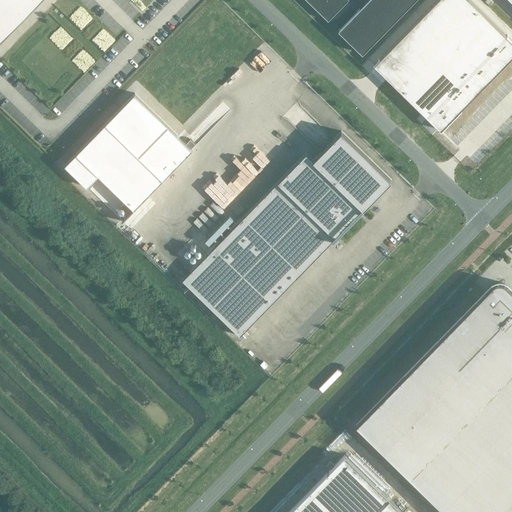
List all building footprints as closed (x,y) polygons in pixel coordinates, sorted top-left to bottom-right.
[(0,0),(0,40),(39,0),(0,0)] [(330,18),(340,28),(357,11),(346,1),(347,0),(307,0),(328,20),(330,18)] [(511,40),(470,0),(437,0),(374,65),(441,130),(511,57),(511,40)] [(192,149),(134,93),(64,165),(122,222),(192,149)] [(341,131),(320,153),(313,160),(306,153),(182,280),(240,336),(392,180),(341,131)] [(493,286),(373,407),(356,425),(446,511),(511,511),(511,290),(507,285),(505,284),(503,283),(502,283),(500,283),(498,283),(496,284),(494,284),(493,286)] [(403,511),(345,455),(288,511),(412,511),(407,506),(403,511)]
